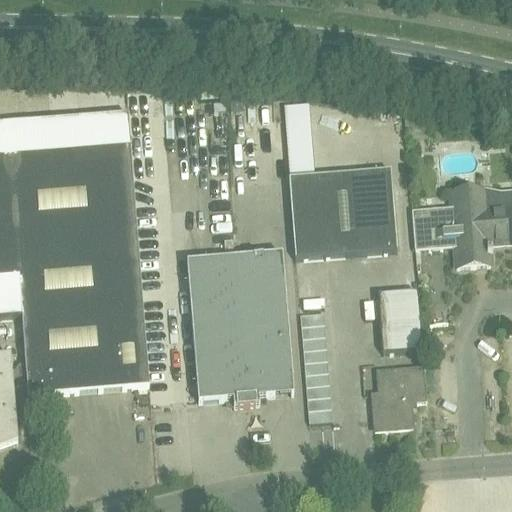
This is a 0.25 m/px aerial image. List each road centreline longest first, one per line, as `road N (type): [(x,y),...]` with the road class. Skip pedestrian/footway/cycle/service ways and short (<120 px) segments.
road 1 (secondary): [(511,78),(262,36),(0,27)]
road 2 (unclassified): [(260,488),(511,466)]
road 3 (unknown): [(475,468),(465,329),(481,304),(511,302)]
road 4 (unclassified): [(135,511),(260,488)]
